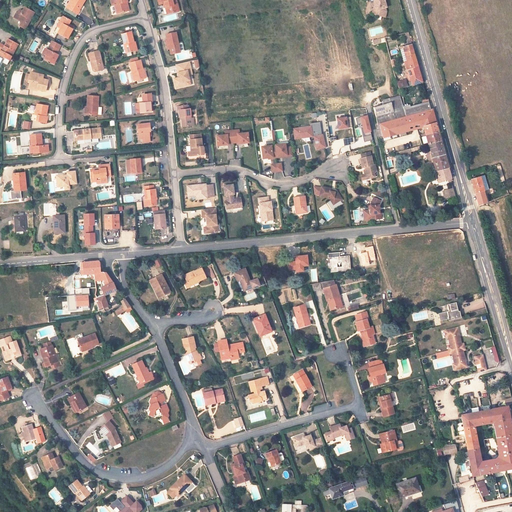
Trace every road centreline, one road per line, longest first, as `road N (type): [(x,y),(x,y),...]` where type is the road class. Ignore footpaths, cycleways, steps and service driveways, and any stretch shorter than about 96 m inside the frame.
road 1 (residential): [(179,246),(473,223)]
road 2 (secondary): [(473,223),(411,0)]
road 3 (residential): [(329,348),(343,360),(355,405),(204,448)]
road 4 (residential): [(32,400),(82,461),(107,476),(164,469),(187,441)]
road 5 (residential): [(145,19),(81,41),(61,92),(59,157)]
road 6 (residential): [(343,169),(277,184),(219,168),(172,173)]
road 7 (residential): [(172,173),(164,88),(145,19)]
road 8 (secondary): [(511,364),(473,223)]
road 9 (unknown): [(394,230),(365,105)]
road 10 (residential): [(187,441),(186,408),(147,322)]
